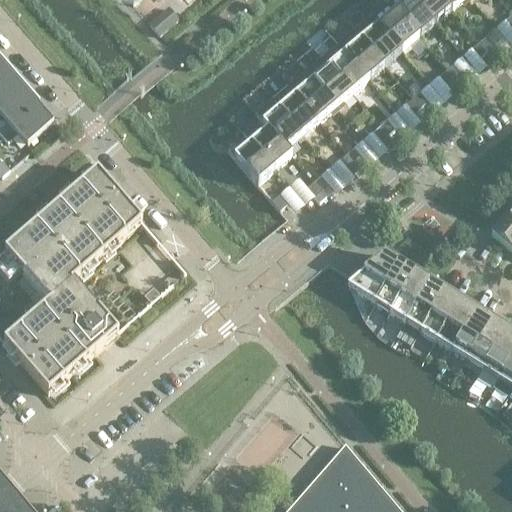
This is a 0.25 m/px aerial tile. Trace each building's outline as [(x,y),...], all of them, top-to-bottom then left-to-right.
[(126,0),(128,2),(134,8),(143,0),(126,0)] [(388,6),(388,7),(419,42),(435,28),(410,0),(394,0),(388,6)] [(439,0),(410,0),(435,28),(452,14),(439,0)] [(468,0),(439,0),(452,14),(468,0)] [(165,30),(177,20),(166,7),(154,18),(165,30)] [(372,20),(378,28),(402,56),(419,42),(388,7),(372,20)] [(361,42),(386,70),(402,56),(378,28),(361,42)] [(354,33),(338,47),(369,84),(386,70),(361,42),(354,33)] [(479,47),(487,56),(494,49),(486,40),(479,47)] [(338,47),(322,61),(353,98),(369,84),(338,47)] [(487,56),(479,47),(472,53),(479,62),(487,56)] [(322,61),(305,75),(336,112),(353,98),(322,61)] [(0,65),(0,85),(10,77),(0,65)] [(446,75),(454,84),(461,78),(453,68),(446,75)] [(305,75),(289,89),(320,126),(336,112),(305,75)] [(454,84),(446,75),(439,80),(446,90),(454,84)] [(10,77),(0,85),(0,114),(24,93),(10,77)] [(289,89),(272,103),(303,140),(320,126),(289,89)] [(24,93),(0,114),(0,118),(7,126),(0,132),(0,137),(3,141),(39,110),(24,93)] [(413,102),(420,112),(428,106),(420,96),(413,102)] [(420,112),(413,102),(406,108),(413,118),(420,112)] [(255,118),(267,132),(286,154),(287,154),(303,140),(272,103),(255,118)] [(39,110),(3,141),(8,147),(18,139),(27,150),(53,127),(39,110)] [(387,124),(380,130),(387,139),(395,133),(387,124)] [(373,136),(380,146),(385,151),(392,145),(387,139),(380,130),(373,136)] [(267,132),(251,146),(275,174),(292,160),(287,154),(286,154),(267,132)] [(353,145),(357,150),(363,144),(359,140),(353,145)] [(234,160),(258,189),(275,174),(251,146),(234,160)] [(354,152),(347,158),(359,173),(367,167),(354,152)] [(359,173),(347,158),(340,164),(352,179),(359,173)] [(293,160),(285,167),(299,182),(306,176),(293,160)] [(0,166),(0,179),(2,181),(10,175),(1,165),(0,166)] [(34,231),(4,257),(7,260),(22,277),(49,308),(38,317),(28,326),(3,348),(7,351),(20,367),(23,370),(26,374),(48,399),(50,397),(66,384),(73,378),(88,364),(96,358),(116,340),(118,338),(128,330),(116,315),(106,324),(74,287),(89,273),(142,228),(138,224),(125,209),(122,205),(119,202),(97,177),(95,178),(79,192),(72,198),(57,211),(50,218),(34,231)] [(321,180),(313,186),(326,202),(334,195),(329,189),(321,180)] [(319,207),(326,202),(313,186),(306,192),(319,207)] [(280,199),(272,206),(280,215),(288,208),(280,199)] [(492,236),(491,237),(511,254),(511,230),(504,224),(493,237),(492,236)] [(399,268),(384,259),(347,290),(375,307),(399,268)] [(390,317),(414,277),(399,268),(375,307),(390,317)] [(405,326),(430,287),(414,277),(390,317),(405,326)] [(421,336),(445,296),(430,287),(405,326),(421,336)] [(436,345),(460,306),(445,296),(421,336),(436,345)] [(451,354),(475,315),(460,306),(436,345),(451,354)] [(467,364),(491,325),(475,315),(451,354),(467,364)] [(482,374),(506,334),(491,325),(467,364),(482,374)] [(497,383),(511,359),(511,337),(506,334),(482,374),(497,383)] [(511,392),(511,359),(497,383),(511,392)] [(396,511),(345,450),(290,511),(396,511)] [(0,511),(19,511),(11,503),(6,497),(0,489),(0,511)]
